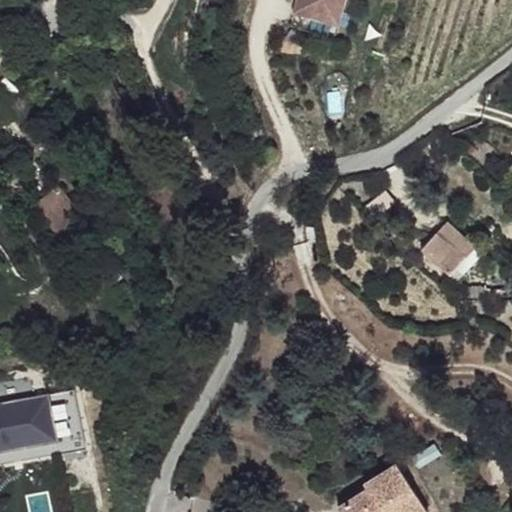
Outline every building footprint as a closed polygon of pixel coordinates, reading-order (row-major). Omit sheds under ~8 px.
[(299,0),(297,7),(337,18),(341,0),(299,0)] [(58,180),(32,201),(52,227),(79,206),(58,180)] [(443,229),(434,239),(463,265),(472,255),(443,229)] [(434,239),(420,255),(449,284),(463,265),(434,239)] [(73,383),(0,399),(0,464),(87,445),(73,383)] [(369,499),(350,511),(425,511),(398,472),(366,494),(369,499)]
